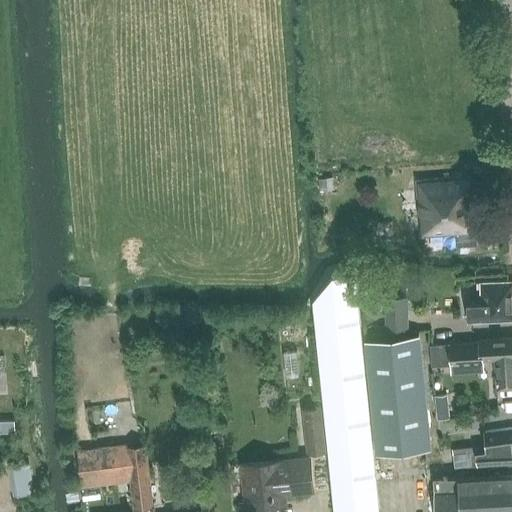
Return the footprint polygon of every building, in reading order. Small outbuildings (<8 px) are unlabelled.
[(457,245),(477,244),(476,231),(477,230),(474,192),(470,192),(469,177),(417,178),(418,191),(420,212),(422,235),(456,232),(457,245)] [(334,275),(313,301),(334,511),(379,511),(356,274),(355,273),(334,275)] [(483,320),(511,318),(511,281),(482,282),(482,302),(469,302),(470,320),(483,320)] [(387,318),(410,317),(409,285),(386,285),(387,318)] [(378,452),(430,447),(419,335),(367,340),(378,452)] [(480,340),(432,344),(433,363),(495,359),(497,389),(511,388),(511,336),(480,339),(480,340)] [(286,377),(300,376),(298,351),(284,352),(286,377)] [(309,453),(325,451),(320,408),(304,410),(309,453)] [(482,452),(455,455),(456,466),(511,463),(511,428),(485,432),(487,450),(482,450),(482,452)] [(134,510),(154,508),(147,443),(127,445),(127,444),(78,449),(82,487),(131,482),(134,510)] [(272,494),(313,490),(310,457),(243,464),(247,507),(273,504),(272,494)] [(511,511),(511,474),(435,478),(436,493),(435,493),(436,511),(511,511)]
